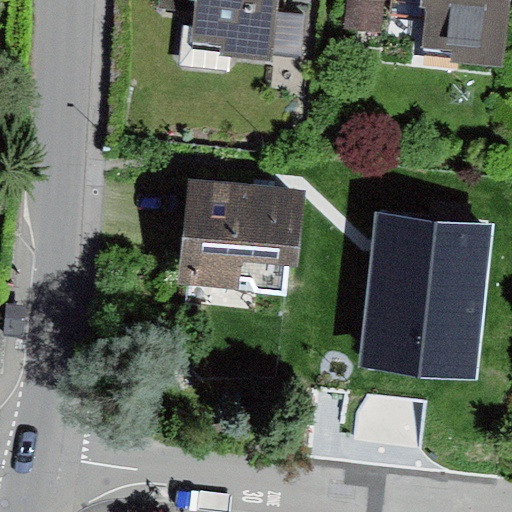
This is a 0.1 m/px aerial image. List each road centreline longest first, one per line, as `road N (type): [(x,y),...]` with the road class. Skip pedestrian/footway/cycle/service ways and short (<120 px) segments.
road 1 (residential): [(36,462),(511,510)]
road 2 (tertiary): [(70,0),(64,185),(36,462)]
